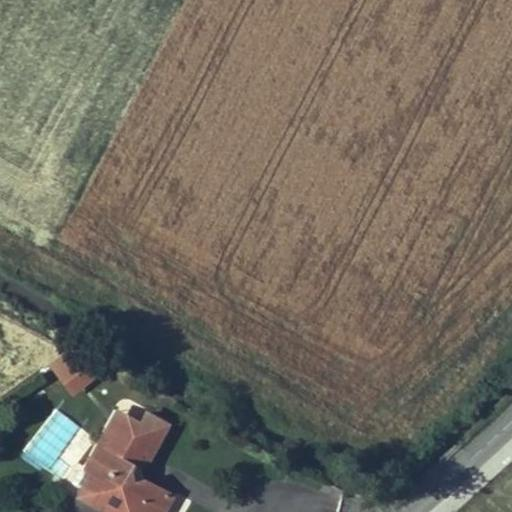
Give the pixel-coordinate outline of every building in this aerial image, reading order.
[(89,353),(59,373),(72,389),(106,363),(89,353)] [(118,411),(100,444),(106,446),(124,415),(118,411)] [(89,476),(83,488),(125,511),(127,511),(137,494),(151,502),(159,488),(142,478),(134,481),(131,469),(134,463),(140,467),(144,465),(156,444),(152,441),(163,421),(147,412),(140,424),(124,415),(106,446),(100,444),(86,469),(89,476)] [(167,423),(163,421),(152,441),(156,444),(167,423)] [(134,481),(142,478),(140,467),(134,463),(131,469),(134,481)] [(109,511),(125,511),(83,488),(79,495),(109,511)] [(163,511),(172,495),(159,488),(151,502),(137,494),(127,511),(163,511)]
